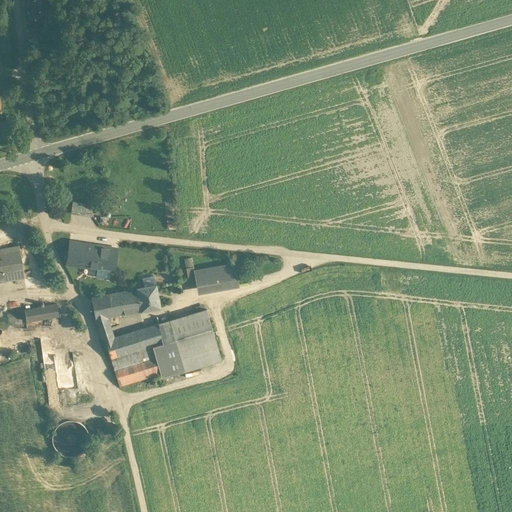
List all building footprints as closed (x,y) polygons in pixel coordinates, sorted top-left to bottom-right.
[(25,0),(27,27),(42,26),(42,9),(48,8),(47,0),(25,0)] [(92,205),(73,202),(72,212),(90,215),(92,205)] [(106,207),(97,206),(95,214),(105,215),(106,207)] [(165,222),(165,229),(178,228),(177,221),(165,222)] [(67,263),(75,265),(89,267),(92,245),(70,242),(67,263)] [(92,245),(89,267),(99,268),(114,271),(117,251),(117,249),(92,245)] [(19,246),(0,249),(0,283),(25,279),(19,246)] [(192,258),(184,259),(185,266),(193,265),(192,258)] [(204,268),(194,270),(197,285),(207,284),(236,278),(234,263),(204,268)] [(136,287),(136,288),(140,311),(160,307),(156,284),(155,284),(154,276),(142,278),(144,286),(136,287)] [(236,278),(207,284),(197,285),(198,293),(238,286),(237,282),(236,278)] [(95,319),(99,332),(110,328),(107,317),(140,311),(136,288),(91,297),(95,319)] [(36,307),(24,309),(26,321),(58,316),(56,304),(36,307)] [(206,309),(168,320),(179,359),(183,372),(221,361),(217,347),(206,309)] [(162,342),(152,345),(156,359),(160,373),(162,379),(183,372),(179,359),(168,320),(158,323),(159,330),(161,342),(162,342)] [(111,358),(152,345),(162,342),(161,342),(159,330),(158,323),(113,337),(105,340),(111,358)] [(110,328),(99,332),(102,341),(105,340),(113,337),(110,328)] [(152,345),(111,358),(114,371),(156,359),(152,345)] [(160,373),(156,359),(114,371),(119,385),(160,373)] [(84,454),(85,423),(61,423),(60,454),(84,454)]
